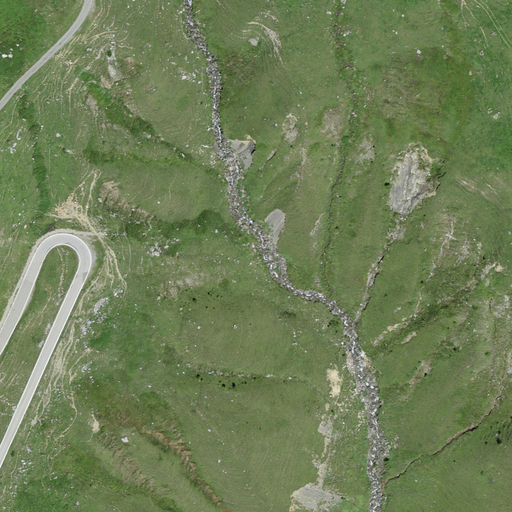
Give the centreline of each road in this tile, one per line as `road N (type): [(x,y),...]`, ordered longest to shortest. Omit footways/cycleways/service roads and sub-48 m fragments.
road 1 (tertiary): [(0,456),(84,266),(80,245),(70,239),(46,245),(0,343)]
road 2 (track): [(0,101),(75,22),(85,0)]
